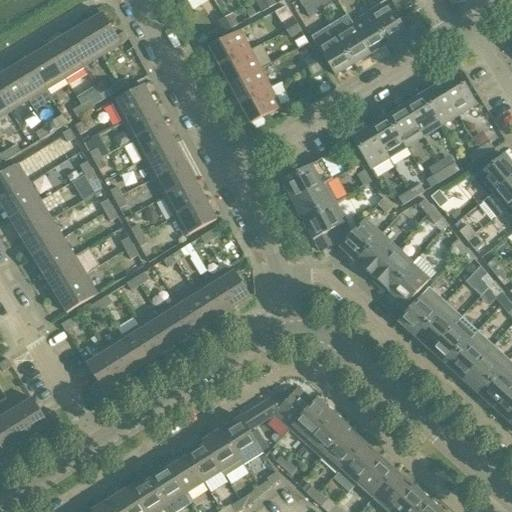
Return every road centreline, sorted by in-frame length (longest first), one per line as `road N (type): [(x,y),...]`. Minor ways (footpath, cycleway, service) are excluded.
road 1 (residential): [(63,511),(303,364),(464,511)]
road 2 (residential): [(511,450),(327,278),(282,272)]
road 3 (residential): [(469,23),(226,171)]
road 4 (tertiary): [(511,500),(333,338),(293,328)]
road 5 (tertiary): [(293,328),(95,444)]
road 6 (residential): [(226,171),(137,0)]
road 7 (residential): [(95,444),(0,287)]
